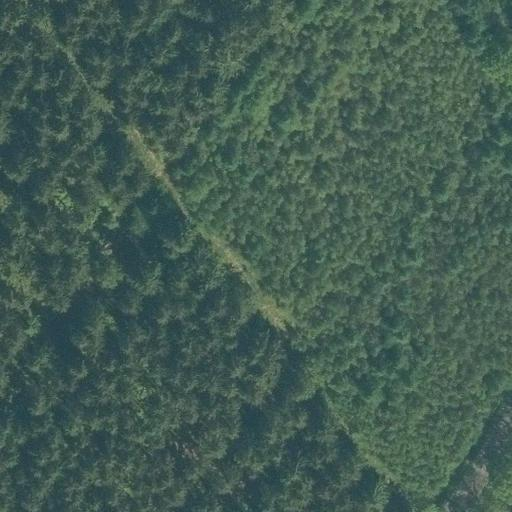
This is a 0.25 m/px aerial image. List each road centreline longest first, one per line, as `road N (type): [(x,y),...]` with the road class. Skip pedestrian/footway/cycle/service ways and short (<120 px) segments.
road 1 (track): [(156,167),(0,378)]
road 2 (track): [(156,167),(287,0)]
road 3 (track): [(30,0),(156,167)]
